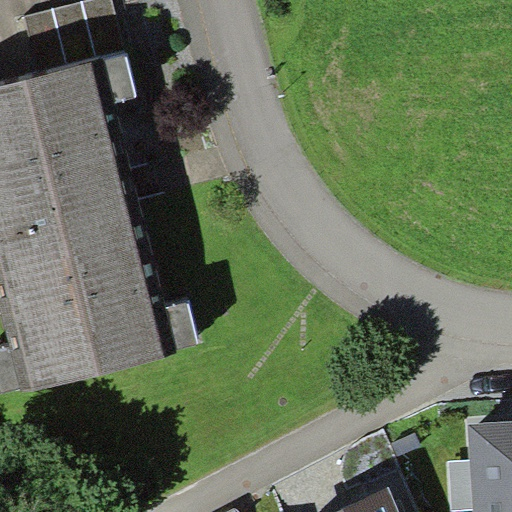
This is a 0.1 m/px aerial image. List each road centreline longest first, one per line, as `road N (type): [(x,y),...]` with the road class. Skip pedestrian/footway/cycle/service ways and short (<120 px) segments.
road 1 (residential): [(466,326),(335,258),(277,170),(227,67),(214,0)]
road 2 (residential): [(175,511),(420,391),(466,326)]
